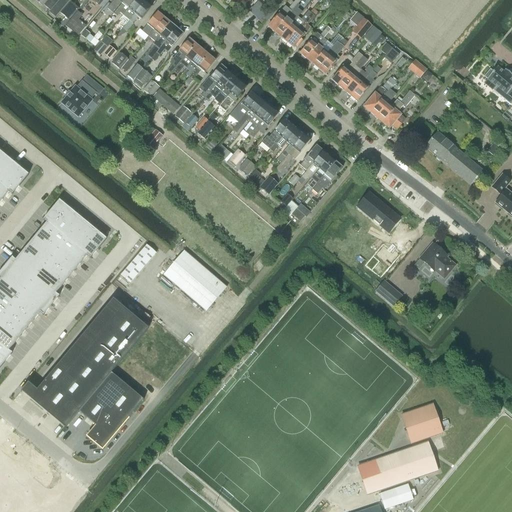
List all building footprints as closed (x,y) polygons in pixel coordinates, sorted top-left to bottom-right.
[(50,11),(59,0),(48,0),(44,6),(50,11)] [(49,13),(55,18),(59,13),(66,5),(60,0),(59,0),(50,11),(49,13)] [(113,14),(125,0),(114,0),(107,9),(113,14)] [(125,0),(113,14),(117,17),(120,14),(123,16),(136,0),(125,0)] [(141,0),(136,0),(123,16),(119,21),(125,25),(129,21),(145,2),(141,0)] [(279,13),(268,27),(275,33),(295,8),(300,0),(295,0),(293,3),(292,2),(290,4),(292,5),(288,10),(285,7),(279,13)] [(66,5),(59,13),(68,21),(79,9),(70,1),(66,5)] [(250,11),(255,15),(263,5),(258,1),(250,11)] [(145,2),(129,21),(123,29),(127,32),(133,25),(132,23),(137,17),(140,20),(151,7),(145,2)] [(295,8),(275,33),(281,38),(298,18),(294,15),(297,10),(295,8)] [(274,12),(269,9),(263,17),(267,20),(274,12)] [(298,18),(281,38),(287,44),(311,15),(308,12),(301,20),(298,18)] [(76,34),(86,22),(76,13),(66,26),(76,34)] [(143,31),(142,32),(148,37),(144,42),(145,42),(164,19),(157,13),(147,25),(143,31)] [(353,18),(358,22),(362,18),(356,13),(353,18)] [(311,15),(287,44),(294,49),(305,35),(310,28),(307,26),(314,17),(311,15)] [(164,19),(145,42),(146,43),(150,39),(154,43),(153,45),(170,24),(164,19)] [(361,39),(371,27),(363,20),(355,29),(354,28),(351,31),(361,39)] [(170,24),(153,45),(155,47),(147,56),(151,60),(158,52),(176,29),(170,24)] [(306,60),(332,28),(330,30),(327,27),(319,36),(317,34),(300,54),(306,60)] [(332,28),(306,60),(312,65),(329,44),(326,41),(329,38),(335,31),(332,28)] [(176,29),(158,52),(161,55),(164,51),(167,53),(182,34),(176,29)] [(380,36),(382,34),(381,34),(379,37),(375,33),(376,32),(372,29),(371,31),(371,30),(364,38),(373,45),(376,41),(380,36)] [(89,43),(93,38),(89,35),(90,34),(85,30),(81,36),(89,43)] [(98,32),(93,38),(97,41),(102,35),(98,32)] [(93,38),(89,43),(95,47),(98,42),(93,38)] [(173,72),(196,45),(189,40),(179,52),(174,59),(172,59),(170,61),(171,67),(167,71),(171,74),(173,72)] [(100,56),(107,48),(100,42),(93,51),(100,56)] [(319,71),(340,46),(336,43),(333,47),(329,44),(312,65),(319,71)] [(187,70),(202,51),(196,45),(173,72),(177,75),(183,67),(187,70)] [(383,58),(391,49),(386,45),(380,52),(385,56),(383,58)] [(107,48),(100,56),(102,54),(109,60),(116,53),(109,46),(107,48)] [(340,46),(319,71),(325,76),(339,59),(336,56),(342,48),(340,46)] [(398,55),(391,49),(383,58),(391,65),(398,55)] [(185,84),(209,56),(202,51),(187,70),(189,72),(185,75),(189,78),(184,83),(185,84)] [(122,70),(132,58),(131,57),(128,61),(119,53),(111,63),(120,71),(121,69),(122,70)] [(338,86),(362,57),(358,54),(351,63),(352,64),(347,70),(343,67),(331,81),(338,86)] [(209,56),(185,84),(188,86),(201,70),(204,73),(215,61),(209,56)] [(362,57),(338,86),(344,91),(356,78),(361,71),(360,70),(367,62),(362,57)] [(132,58),(122,70),(126,73),(136,61),(132,58)] [(405,61),(401,58),(395,65),(399,69),(405,61)] [(430,78),(433,74),(416,59),(408,68),(420,78),(424,74),(430,78)] [(136,65),(127,77),(133,81),(142,69),(136,65)] [(204,100),(227,72),(220,66),(211,79),(209,77),(199,89),(203,93),(200,96),(204,100)] [(356,78),(344,91),(350,97),(371,72),(373,70),(368,66),(364,71),(366,72),(365,74),(361,71),(356,78)] [(490,70),(483,77),(487,80),(487,81),(488,83),(489,82),(495,87),(492,91),(510,106),(511,103),(511,80),(510,78),(511,76),(505,70),(503,73),(497,67),(493,72),(490,70)] [(144,86),(151,76),(142,70),(135,79),(144,86)] [(371,72),(350,97),(357,103),(374,82),(372,81),(376,76),(372,72),(373,70),(371,72)] [(223,89),(233,77),(227,72),(204,100),(207,102),(215,93),(220,87),(223,89)] [(219,108),(240,83),(233,77),(223,89),(218,96),(224,101),(218,108),(219,108)] [(369,113),(389,90),(395,83),(390,78),(382,88),(381,87),(375,94),(363,108),(369,113)] [(142,90),(151,98),(159,88),(150,81),(142,90)] [(240,83),(219,108),(225,113),(246,88),(240,83)] [(60,104),(78,119),(93,101),(75,86),(69,92),(68,91),(64,97),(65,98),(60,104)] [(156,107),(165,96),(159,90),(152,98),(158,103),(155,106),(156,107)] [(389,90),(369,113),(376,118),(388,105),(396,95),(389,90)] [(401,101),(382,124),(389,129),(391,127),(396,131),(405,120),(401,116),(401,115),(397,112),(402,107),(404,108),(414,96),(409,92),(407,94),(401,101)] [(232,131),(259,98),(252,93),(242,105),(245,108),(222,136),(226,139),(232,131)] [(165,109),(171,101),(165,96),(156,107),(158,109),(161,105),(165,109)] [(388,105),(376,118),(382,124),(401,101),(398,97),(390,107),(388,105)] [(249,123),(266,104),(259,98),(232,131),(236,134),(246,121),(249,123)] [(171,101),(165,109),(172,115),(179,108),(171,101)] [(250,136),(272,109),(266,104),(249,123),(252,126),(246,133),(250,136)] [(183,107),(174,117),(183,124),(191,115),(183,107)] [(272,109),(250,136),(253,139),(258,132),(263,136),(266,133),(264,131),(278,115),(272,109)] [(198,120),(191,115),(184,124),(190,129),(198,120)] [(203,118),(195,128),(199,131),(207,121),(203,118)] [(270,151),(291,126),(284,120),(274,132),(273,132),(268,138),(266,136),(261,143),(270,151)] [(199,132),(197,134),(204,140),(214,128),(208,123),(200,132),(199,132)] [(291,126),(270,151),(273,153),(278,147),(281,149),(287,143),(297,130),(291,126)] [(157,129),(143,145),(150,151),(164,135),(157,129)] [(280,163),(303,136),(297,130),(287,143),(289,145),(284,152),(277,161),(280,163)] [(470,186),(482,171),(437,134),(425,148),(470,186)] [(303,136),(280,163),(281,164),(275,170),(280,174),(293,159),(291,157),(296,151),(299,153),(309,141),(303,136)] [(211,141),(207,145),(213,150),(217,146),(211,141)] [(487,151),(487,152),(488,153),(489,154),(490,155),(491,155),(492,156),(493,157),(493,156),(494,156),(495,155),(495,154),(496,153),(497,151),(497,150),(497,149),(498,148),(498,147),(497,147),(496,146),(495,145),(494,144),(493,144),(491,145),(491,146),(490,147),(490,148),(489,148),(489,149),(488,149),(488,150),(487,150),(487,151)] [(307,171),(322,152),(316,147),(308,156),(307,156),(306,155),(305,155),(305,156),(304,156),(304,157),(303,158),(304,159),(304,160),(300,165),(307,171)] [(225,159),(230,153),(226,150),(221,156),(225,159)] [(228,161),(236,167),(244,156),(237,150),(228,161)] [(322,152),(307,171),(301,178),(305,181),(311,174),(310,173),(315,167),(319,170),(329,157),(322,152)] [(4,157),(0,161),(0,177),(12,163),(4,157)] [(329,157),(319,170),(321,172),(316,178),(315,178),(308,186),(312,190),(320,181),(335,163),(329,157)] [(246,160),(238,169),(247,176),(255,167),(246,160)] [(12,163),(0,177),(0,185),(4,188),(12,179),(19,169),(12,163)] [(320,181),(312,190),(312,191),(317,195),(322,190),(323,191),(330,184),(331,184),(337,177),(336,176),(343,169),(335,163),(320,181)] [(19,169),(12,179),(20,186),(28,176),(19,169)] [(252,173),(248,178),(253,182),(257,177),(259,175),(254,171),(252,173)] [(293,187),(299,179),(294,175),(288,182),(293,187)] [(502,176),(492,189),(500,195),(501,194),(502,196),(496,204),(511,217),(511,195),(504,190),(510,183),(502,176)] [(259,177),(254,183),(259,187),(264,181),(259,177)] [(268,196),(278,184),(268,177),(259,188),(259,189),(257,192),(265,198),(267,195),(268,196)] [(12,179),(4,188),(9,192),(12,195),(20,186),(12,179)] [(0,197),(3,200),(9,192),(4,188),(0,185),(0,197)] [(368,194),(357,207),(387,234),(388,234),(399,220),(368,194)] [(286,195),(280,203),(286,207),(292,200),(286,195)] [(60,202),(52,212),(59,217),(67,208),(60,202)] [(291,202),(282,212),(283,212),(284,213),(285,214),(287,215),(288,216),(289,217),(290,217),(291,216),(291,215),(296,209),(298,208),(298,207),(297,207),(296,206),(291,202)] [(67,208),(59,217),(67,224),(75,214),(67,208)] [(300,222),(305,216),(296,209),(291,215),(300,222)] [(51,210),(43,220),(46,223),(51,227),(59,233),(67,239),(74,230),(67,224),(59,217),(52,212),(51,210)] [(75,214),(67,224),(74,230),(82,220),(75,214)] [(82,220),(74,230),(82,236),(90,227),(82,220)] [(46,223),(40,230),(60,247),(67,239),(59,233),(51,227),(46,223)] [(90,227),(82,236),(90,242),(97,233),(90,227)] [(40,230),(34,238),(54,254),(60,247),(40,230)] [(74,230),(67,239),(74,246),(82,252),(87,256),(90,259),(98,249),(90,242),(82,236),(74,230)] [(97,233),(90,242),(98,249),(106,240),(97,233)] [(34,238),(28,245),(48,262),(54,254),(34,238)] [(67,239),(60,247),(80,264),(87,256),(82,252),(74,246),(67,239)] [(424,264),(434,272),(443,281),(456,266),(447,258),(447,257),(432,244),(419,259),(420,260),(414,266),(418,270),(424,264)] [(28,245),(21,253),(41,270),(48,262),(28,245)] [(146,246),(120,276),(129,284),(156,254),(146,246)] [(60,247),(54,254),(74,271),(80,264),(60,247)] [(184,252),(163,276),(206,312),(226,288),(184,252)] [(21,253),(15,261),(35,277),(41,270),(21,253)] [(54,254),(48,262),(68,279),(74,271),(54,254)] [(12,258),(4,268),(27,287),(35,277),(15,261),(12,258)] [(48,262),(41,270),(62,286),(68,279),(48,262)] [(373,265),(366,275),(379,284),(386,275),(373,265)] [(4,268),(0,272),(0,280),(19,296),(27,287),(4,268)] [(41,270),(35,277),(55,294),(62,286),(41,270)] [(35,277),(27,287),(51,306),(59,297),(55,294),(35,277)] [(0,280),(0,293),(13,304),(19,296),(0,280)] [(393,307),(401,297),(383,282),(375,292),(393,307)] [(27,287),(19,296),(40,313),(43,316),(51,306),(27,287)] [(0,293),(0,305),(7,312),(13,304),(0,293)] [(19,296),(13,304),(34,321),(40,313),(19,296)] [(28,384),(20,392),(63,428),(64,429),(79,412),(111,373),(148,330),(113,300),(73,348),(39,387),(36,391),(28,384)] [(13,304),(7,312),(27,328),(34,321),(13,304)] [(7,312),(1,319),(21,336),(27,328),(7,312)] [(1,319),(0,319),(0,331),(15,344),(21,336),(1,319)] [(0,331),(0,344),(8,351),(15,344),(0,331)] [(0,344),(0,360),(4,363),(12,354),(8,351),(0,344)] [(143,400),(111,374),(79,413),(95,427),(86,437),(102,450),(143,400)] [(432,405),(401,415),(411,445),(442,434),(432,405)] [(0,468),(22,486),(29,477),(4,456),(8,451),(0,444),(0,441),(7,433),(0,427),(0,468)] [(362,465),(357,467),(366,496),(372,494),(437,472),(427,443),(362,465)] [(407,485),(378,495),(383,510),(412,501),(411,498),(416,496),(413,489),(409,490),(407,485)]
